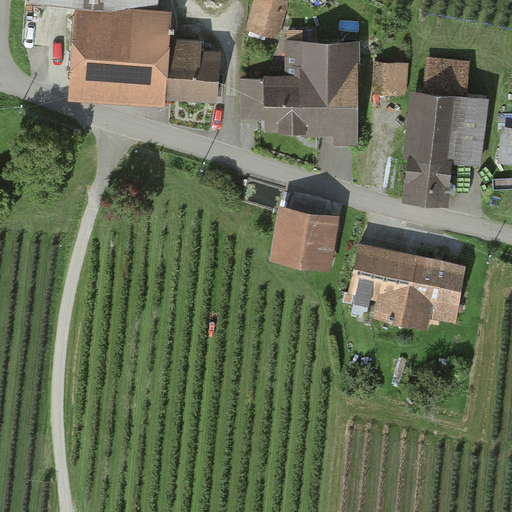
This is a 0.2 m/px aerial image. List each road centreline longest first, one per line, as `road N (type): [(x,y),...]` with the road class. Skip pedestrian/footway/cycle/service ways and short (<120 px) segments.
road 1 (unclassified): [(511,239),(119,123),(0,78)]
road 2 (track): [(119,123),(74,269),(57,364),(65,511)]
